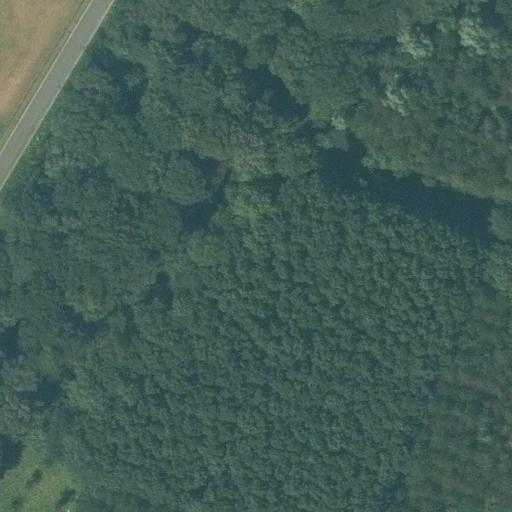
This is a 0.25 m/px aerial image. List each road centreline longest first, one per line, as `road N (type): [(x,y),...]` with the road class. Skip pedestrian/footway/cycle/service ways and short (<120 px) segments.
road 1 (track): [(420,0),(264,122),(155,233),(0,431)]
road 2 (unclassified): [(112,0),(0,180)]
